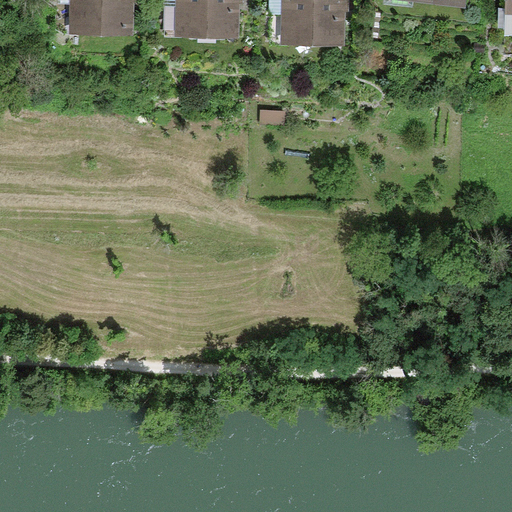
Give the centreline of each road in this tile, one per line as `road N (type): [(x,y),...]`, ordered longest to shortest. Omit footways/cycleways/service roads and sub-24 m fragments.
road 1 (track): [(0,200),(332,211),(511,227)]
road 2 (track): [(511,368),(317,372),(0,359)]
